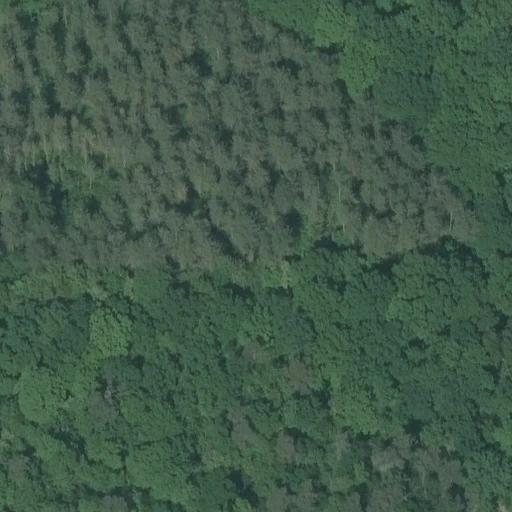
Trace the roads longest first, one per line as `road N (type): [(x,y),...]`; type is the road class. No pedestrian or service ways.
road 1 (track): [(511,273),(0,325)]
road 2 (track): [(511,272),(224,0)]
